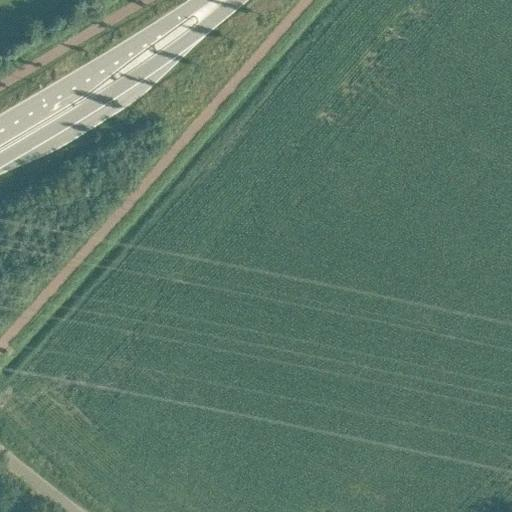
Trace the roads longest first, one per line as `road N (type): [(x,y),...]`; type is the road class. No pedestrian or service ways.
road 1 (secondary): [(0,157),(160,57),(222,0)]
road 2 (secondary): [(216,0),(0,128)]
